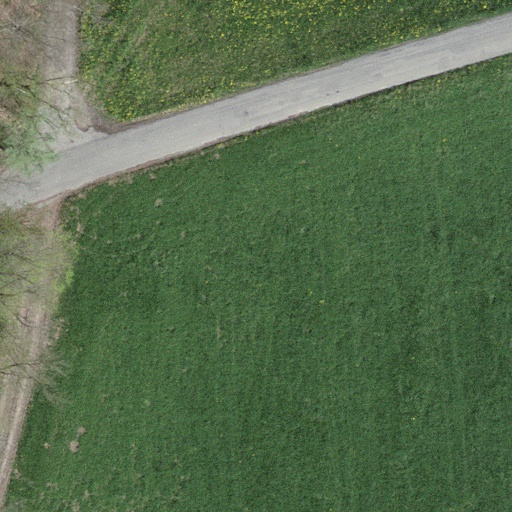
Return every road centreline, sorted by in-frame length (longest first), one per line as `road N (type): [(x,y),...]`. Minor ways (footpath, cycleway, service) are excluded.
road 1 (unclassified): [(511,42),(0,207)]
road 2 (track): [(65,0),(54,185),(0,450)]
